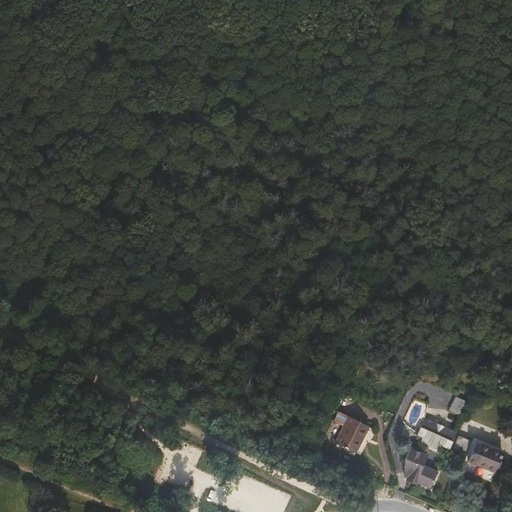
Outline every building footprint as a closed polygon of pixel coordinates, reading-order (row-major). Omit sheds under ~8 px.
[(457,394),(451,407),(464,414),(470,400),(457,394)] [(319,438),(352,452),(359,436),(356,435),(361,423),(331,410),(319,438)] [(407,474),(430,484),(437,470),(422,464),(428,446),(436,449),(439,443),(450,447),(458,431),(425,416),(417,432),(423,434),(419,442),(424,444),(421,450),(408,445),(404,456),(402,470),(407,472),(407,474)] [(454,443),(471,449),(477,435),(461,429),(454,443)] [(477,435),(471,449),(468,456),(497,468),(505,446),(477,435)]
